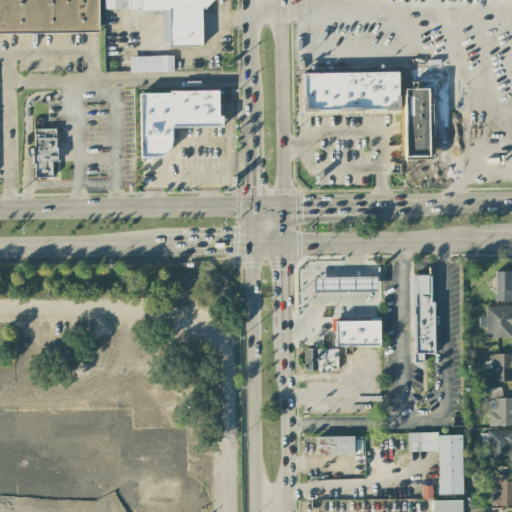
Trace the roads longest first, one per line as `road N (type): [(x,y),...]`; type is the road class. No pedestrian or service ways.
road 1 (secondary): [(250,207),(253,511)]
road 2 (primary): [(250,207),(0,208)]
road 3 (secondary): [(278,208),(276,0)]
road 4 (primary): [(279,245),(475,239)]
road 5 (secondary): [(284,511),(279,330)]
road 6 (primary): [(0,247),(167,246)]
road 7 (primary): [(511,201),(376,205)]
